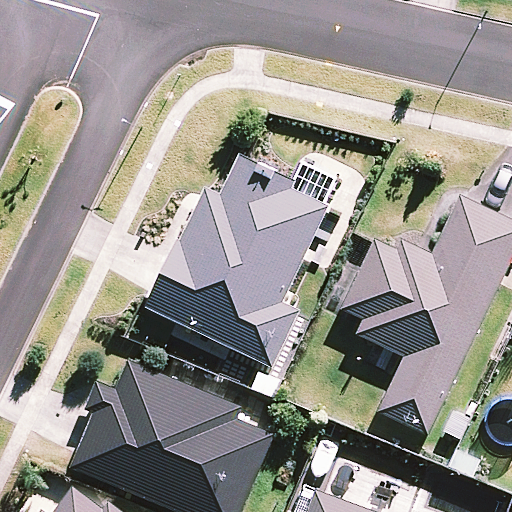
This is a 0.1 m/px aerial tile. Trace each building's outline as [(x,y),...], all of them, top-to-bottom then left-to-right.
[(143,310),(269,371),(296,314),(278,305),(324,211),(286,192),(290,184),(237,158),(217,198),(204,192),(179,244),(176,242),(143,310)] [(375,415),(427,439),(511,253),(511,224),(457,199),(430,258),(397,243),(393,252),(371,242),(339,313),(360,322),(353,339),(400,360),(375,415)] [(69,470),(169,511),(240,511),(271,439),(234,424),(239,412),(126,365),(114,394),(95,386),(84,413),(92,416),(69,470)] [(115,511),(107,506),(102,511),(99,511),(71,491),(55,511),(115,511)] [(360,511),(312,494),(305,511),(360,511)]
